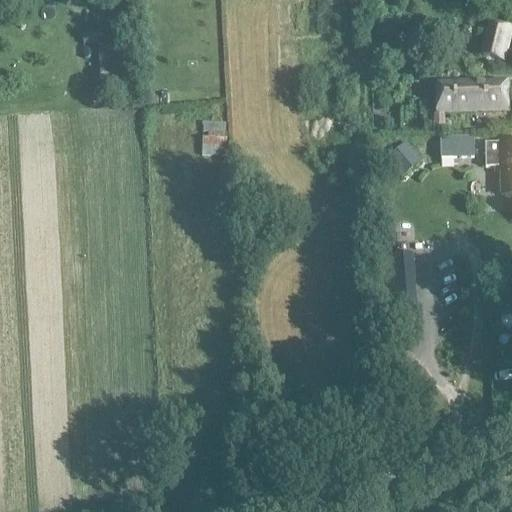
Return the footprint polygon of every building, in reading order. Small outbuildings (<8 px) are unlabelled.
[(511,28),(487,23),(479,58),(506,64),(511,36),(511,28)] [(130,45),(98,47),(101,89),(133,88),(130,45)] [(437,115),(433,116),(434,135),(445,135),(444,115),(507,114),(507,83),(437,84),(437,115)] [(202,157),(226,158),(227,135),(226,135),(226,125),(202,124),(201,134),(203,134),(202,157)] [(474,139),(441,140),(441,161),(475,160),(474,139)] [(384,160),(400,179),(421,162),(406,143),(384,160)] [(511,197),(511,145),(487,146),(487,170),(502,170),(502,198),(511,197)] [(412,257),(384,259),(389,327),(418,326),(412,257)] [(223,511),(243,510),(239,461),(220,462),(223,511)]
